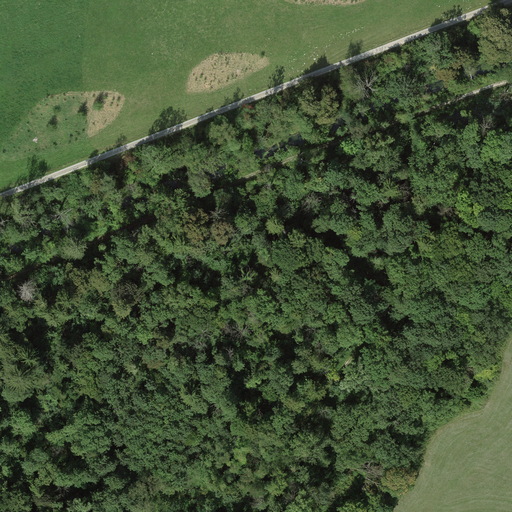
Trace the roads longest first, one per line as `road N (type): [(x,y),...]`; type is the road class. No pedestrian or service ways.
road 1 (track): [(511,0),(0,197)]
road 2 (track): [(511,83),(0,277)]
road 3 (track): [(231,511),(419,275),(511,135)]
